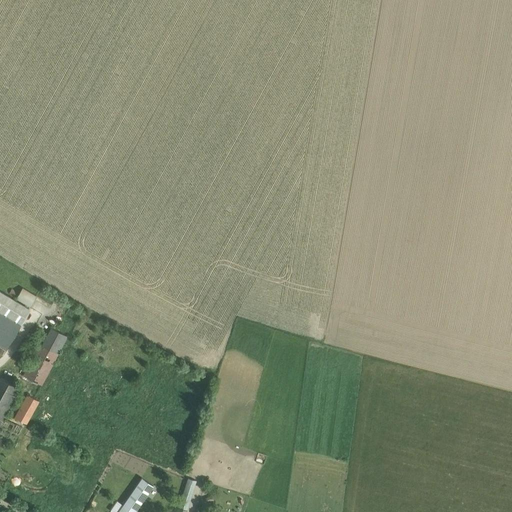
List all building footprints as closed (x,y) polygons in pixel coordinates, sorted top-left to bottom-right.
[(15,299),(30,307),(37,296),(22,287),(16,298),(15,299)] [(6,348),(30,307),(15,299),(0,289),(0,353),(2,354),(6,348)] [(23,375),(41,385),(68,336),(51,327),(41,345),(39,344),(23,375)] [(19,387),(0,376),(0,421),(3,415),(19,387)] [(27,423),(39,401),(27,394),(14,417),(27,423)] [(134,511),(154,485),(142,477),(117,511),(134,511)] [(187,478),(185,483),(195,486),(197,480),(187,477),(187,478)]
